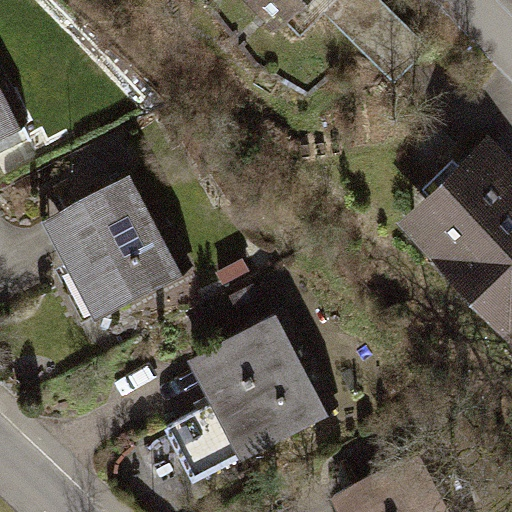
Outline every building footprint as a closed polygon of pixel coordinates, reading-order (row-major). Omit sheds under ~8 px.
[(243,0),(272,29),(302,0),(243,0)] [(0,139),(17,129),(0,98),(0,139)] [(511,149),(486,121),(395,205),(511,331),(511,149)] [(186,283),(131,176),(46,219),(101,326),(186,283)] [(314,414),(270,325),(196,362),(240,450),(314,414)] [(449,511),(429,464),(334,504),(337,511),(449,511)]
